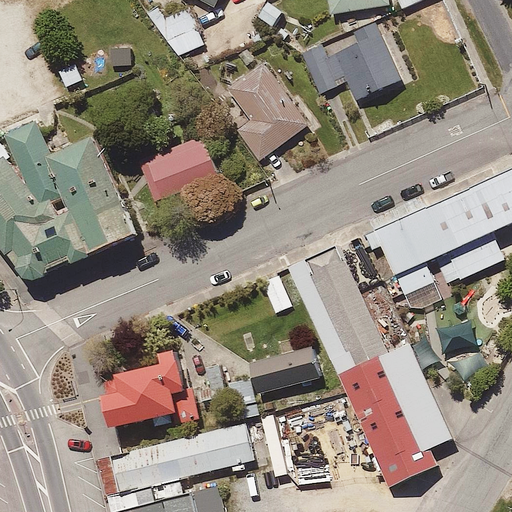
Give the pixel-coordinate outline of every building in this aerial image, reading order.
[(286,11),(269,0),(268,0),(256,19),(272,31),(286,11)] [(396,0),(401,11),(427,0),(396,0)] [(190,9),(161,24),(177,56),(206,42),(190,9)] [(309,35),(286,49),(307,86),(331,75),(339,95),(390,73),(362,11),(337,23),(344,38),(317,49),(309,35)] [(133,48),(111,48),(111,69),(133,69),(133,48)] [(102,52),(80,52),(80,77),(102,77),(102,52)] [(277,90),(252,58),(220,78),(238,112),(233,116),(249,146),(301,116),(283,89),(277,90)] [(0,282),(2,285),(120,233),(76,132),(37,149),(21,113),(0,122),(0,282)] [(123,159),(140,199),(209,170),(192,130),(123,159)] [(511,217),(511,167),(509,160),(357,226),(378,276),(511,217)] [(335,235),(270,265),(372,484),(437,455),(335,235)] [(97,387),(82,391),(92,427),(151,411),(154,423),(186,414),(177,380),(164,383),(155,352),(92,369),(97,387)] [(227,401),(224,364),(201,365),(203,403),(227,401)] [(233,418),(94,452),(105,493),(186,473),(243,460),(233,418)] [(280,422),(260,427),(268,460),(289,455),(280,422)] [(195,511),(186,473),(105,493),(109,511),(195,511)]
